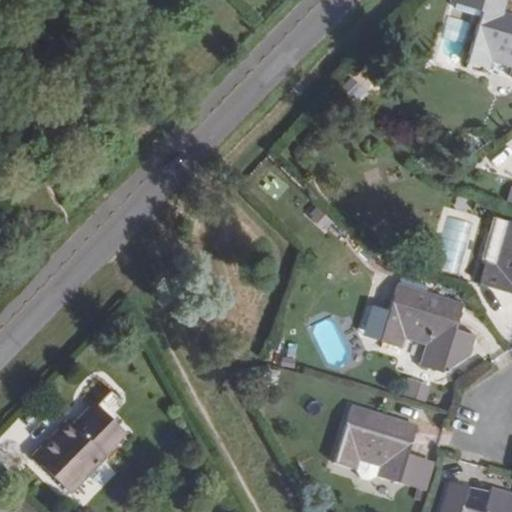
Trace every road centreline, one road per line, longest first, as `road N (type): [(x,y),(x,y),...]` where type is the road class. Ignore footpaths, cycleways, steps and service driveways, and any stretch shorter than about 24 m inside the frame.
road 1 (residential): [(0,350),(339,0)]
road 2 (track): [(96,251),(135,284),(262,511)]
